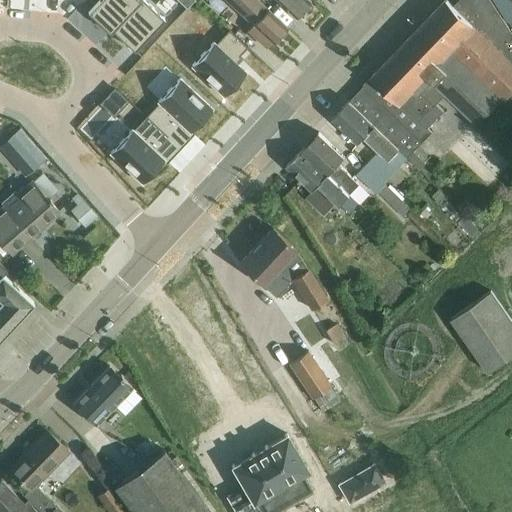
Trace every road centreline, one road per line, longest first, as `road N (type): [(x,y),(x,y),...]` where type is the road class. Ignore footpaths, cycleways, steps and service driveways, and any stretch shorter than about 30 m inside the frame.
road 1 (tertiary): [(159,244),(381,0)]
road 2 (tertiary): [(10,403),(159,244)]
road 3 (residential): [(159,244),(47,125)]
